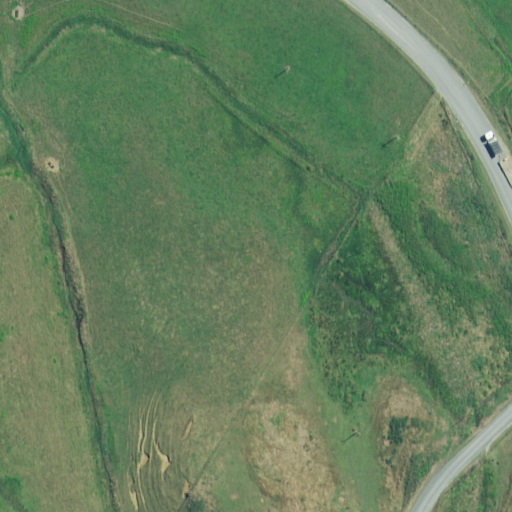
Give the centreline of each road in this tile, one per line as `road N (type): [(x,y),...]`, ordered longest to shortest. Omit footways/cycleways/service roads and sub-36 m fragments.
road 1 (unclassified): [(361,0),(431,53),(511,181)]
road 2 (unclassified): [(511,402),(425,481),(406,511)]
